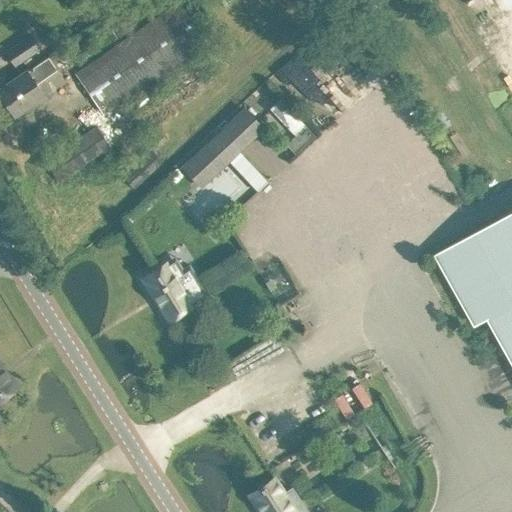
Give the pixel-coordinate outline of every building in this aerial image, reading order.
[(179,0),(78,71),(104,109),(208,37),(182,0),(179,0)] [(4,52),(14,66),(41,48),(31,33),(4,52)] [(57,69),(48,56),(0,89),(0,94),(14,115),(44,95),(36,83),(57,69)] [(263,107),(297,144),(310,132),(276,95),(263,107)] [(180,165),(201,188),(265,129),(244,106),(180,165)] [(46,161),(60,180),(108,146),(95,127),(46,161)] [(384,164),(373,169),(394,219),(405,214),(384,164)] [(511,210),(437,253),(477,324),(489,318),(511,358),(511,210)] [(193,305),(202,299),(209,295),(191,264),(184,269),(174,275),(166,261),(141,277),(168,322),(194,306),(193,305)] [(0,400),(18,387),(0,363),(0,400)] [(357,382),(328,397),(339,420),(369,404),(357,382)] [(283,492),(274,478),(249,494),(260,511),(296,511),(294,509),(302,503),(292,487),(283,492)]
